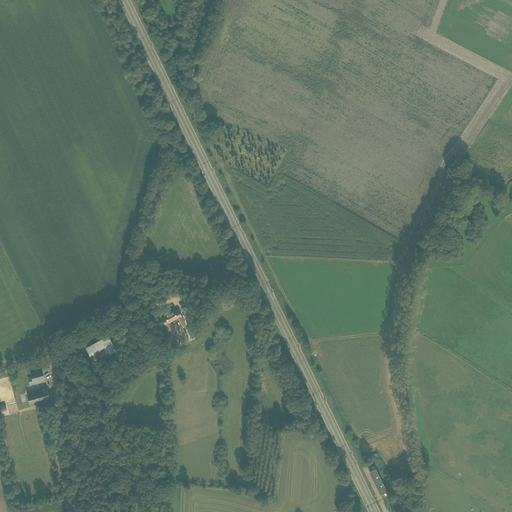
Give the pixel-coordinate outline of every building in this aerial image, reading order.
[(166,317),(162,319),(165,324),(169,331),(173,328),(170,321),(176,318),(178,321),(177,322),(178,323),(179,323),(179,322),(183,320),(183,319),(182,316),(181,317),(181,315),(178,311),(175,312),(174,311),(165,316),(166,317)] [(190,325),(188,327),(189,329),(187,331),(192,339),(197,335),(190,325)] [(109,335),(85,346),(90,358),(99,354),(97,351),(104,348),(107,356),(116,352),(109,335)] [(42,370),(31,373),(33,381),(34,381),(34,383),(44,380),(43,378),(44,378),(42,370)] [(50,400),(47,388),(28,392),(31,405),(50,400)] [(375,469),(370,472),(380,494),(386,491),(375,469)]
